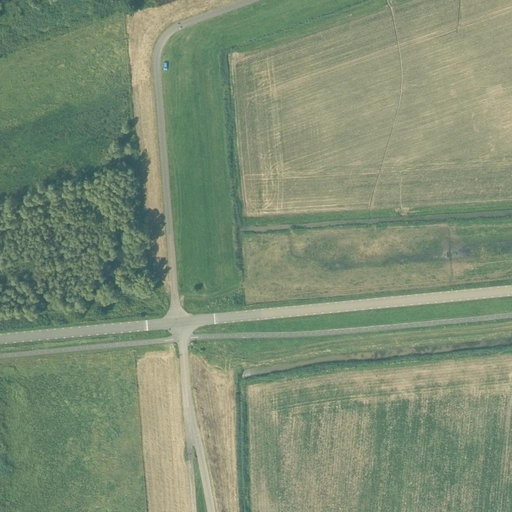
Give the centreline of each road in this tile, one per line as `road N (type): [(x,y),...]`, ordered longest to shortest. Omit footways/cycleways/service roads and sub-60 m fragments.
road 1 (unclassified): [(253,0),(169,31),(157,51),(176,322)]
road 2 (secondary): [(176,322),(511,291)]
road 3 (unclassified): [(212,511),(176,322)]
road 4 (secondary): [(0,338),(176,322)]
